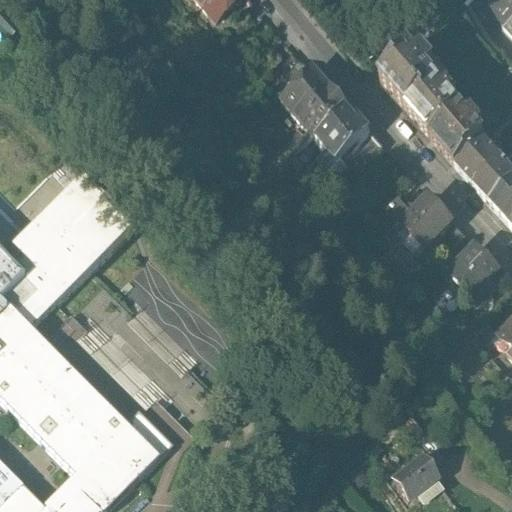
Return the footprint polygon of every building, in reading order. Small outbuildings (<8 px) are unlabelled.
[(231,0),(204,0),(217,13),(231,0)] [(511,0),(501,12),(511,23),(511,0)] [(295,74),(313,57),(295,36),(276,54),(295,74)] [(401,92),(431,65),(425,58),(432,52),(431,51),(420,39),(414,45),(405,36),(375,63),(401,92)] [(142,66),(153,55),(141,43),(130,54),(142,66)] [(425,58),(431,65),(445,53),(438,45),(431,51),(432,52),(425,58)] [(345,93),(313,57),(295,74),(285,82),(313,113),(307,118),(302,113),(289,125),(298,135),(319,116),(345,93)] [(426,119),(456,93),(451,87),(455,84),(444,71),(440,74),(431,65),(401,92),(426,119)] [(376,127),(345,93),(319,116),(330,129),(322,137),(329,146),(332,143),(341,154),(351,144),(353,147),(376,127)] [(452,148),(479,124),(481,121),(476,115),(480,111),(469,99),(465,102),(456,93),(426,119),(452,148)] [(469,169),(497,144),(479,124),(452,148),(451,149),(469,169)] [(511,138),(501,149),(510,159),(511,156),(511,138)] [(313,157),(321,151),(314,143),(306,149),(313,157)] [(482,183),(510,159),(501,149),(497,144),(469,169),(482,183)] [(322,169),(333,160),(328,154),(317,162),(322,169)] [(511,201),(511,160),(510,159),(482,183),(504,208),(511,201)] [(450,205),(426,179),(410,193),(396,206),(398,207),(407,218),(400,225),(413,239),(426,227),(450,205)] [(393,212),(398,207),(396,206),(410,193),(398,180),(379,197),(393,212)] [(0,233),(0,511),(138,511),(189,465),(142,414),(128,427),(46,338),(145,247),(91,189),(20,255),(0,233)] [(460,217),(450,205),(426,227),(436,239),(460,217)] [(501,261),(473,230),(443,258),(450,265),(442,272),(456,287),(464,280),(472,289),(501,261)] [(511,300),(495,318),(509,332),(502,338),(511,348),(511,300)] [(423,453),(394,473),(409,495),(438,475),(423,453)] [(359,464),(351,470),(360,482),(368,475),(359,464)]
